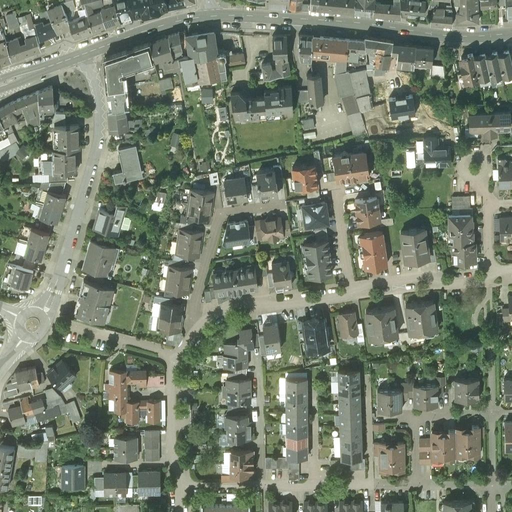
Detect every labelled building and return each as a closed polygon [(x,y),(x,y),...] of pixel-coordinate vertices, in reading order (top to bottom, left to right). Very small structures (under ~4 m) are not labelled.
[(73,0),(66,0),(62,1),(63,5),(65,11),(75,8),(73,0)] [(80,0),(82,5),(85,5),(88,14),(94,12),(91,6),(103,3),(102,0),(80,0)] [(114,0),(116,3),(119,12),(118,12),(120,19),(123,19),(123,20),(132,18),(131,16),(134,15),(130,0),(114,0)] [(130,0),(134,15),(167,8),(167,7),(166,1),(167,1),(166,0),(130,0)] [(166,0),(167,1),(166,1),(167,7),(167,8),(185,5),(185,3),(184,0),(166,0)] [(265,0),(265,7),(289,8),(289,0),(265,0)] [(301,0),(290,0),(290,8),(308,9),(308,1),(301,1),(301,0)] [(346,0),(317,0),(316,10),(345,13),(346,0)] [(354,0),(346,0),(345,13),(354,13),(354,0)] [(374,0),(354,0),(354,13),(373,15),(374,3),(374,0)] [(393,4),(374,3),(373,15),(401,18),(401,14),(399,0),(397,0),(393,0),(393,4)] [(410,0),(402,0),(399,0),(401,14),(408,15),(410,0)] [(418,0),(409,0),(410,0),(408,15),(423,16),(425,1),(418,0)] [(477,0),(460,0),(461,7),(471,6),(471,13),(478,13),(477,0)] [(116,3),(100,8),(105,25),(120,19),(118,12),(119,12),(116,3)] [(63,5),(62,4),(48,9),(57,31),(71,25),(69,20),(65,11),(63,5)] [(88,14),(85,5),(82,5),(77,6),(78,12),(82,16),(69,20),(71,25),(75,35),(92,29),(88,14)] [(94,12),(88,14),(92,29),(105,25),(100,7),(98,7),(99,11),(94,12)] [(48,9),(40,11),(42,20),(36,22),(39,38),(57,31),(48,9)] [(15,13),(14,11),(7,13),(10,25),(20,23),(17,13),(15,13)] [(461,13),(457,13),(456,22),(478,22),(478,13),(471,13),(461,13)] [(451,16),(431,15),(430,24),(451,26),(451,16)] [(511,15),(504,16),(503,16),(504,25),(511,24),(511,15)] [(34,26),(29,27),(30,28),(27,28),(30,36),(37,34),(35,26),(34,26)] [(30,36),(25,37),(27,42),(30,53),(40,49),(37,34),(30,36)] [(179,34),(168,37),(168,39),(170,49),(171,52),(173,58),(183,55),(180,41),(179,34)] [(214,35),(186,40),(186,43),(187,49),(189,56),(193,56),(195,63),(198,83),(199,84),(227,79),(225,69),(245,65),(243,55),(227,57),(227,61),(225,62),(225,61),(226,59),(225,55),(223,54),(217,55),(214,35)] [(286,36),(273,37),(273,49),(272,49),(273,55),(275,55),(276,62),(288,61),(286,36)] [(312,37),(298,36),(298,54),(300,63),(311,63),(311,59),(311,57),(312,37)] [(18,37),(6,41),(11,60),(23,55),(20,44),(18,37)] [(365,42),(312,37),(311,57),(311,59),(319,58),(335,59),(338,72),(335,73),(334,78),(340,96),(342,96),(354,93),(348,71),(361,68),(366,68),(366,59),(365,51),(365,42)] [(393,42),(368,38),(368,51),(369,59),(375,59),(376,52),(391,54),(392,45),(393,42)] [(168,39),(156,43),(159,52),(170,49),(168,39)] [(0,41),(0,51),(0,53),(3,63),(11,60),(6,41),(6,40),(0,41)] [(27,42),(20,44),(23,55),(30,53),(27,42)] [(150,44),(104,59),(105,69),(107,90),(128,88),(126,72),(155,64),(150,44)] [(416,47),(392,45),(391,54),(397,55),(396,67),(414,68),(414,65),(416,47)] [(433,49),(416,47),(414,65),(431,66),(432,66),(433,49)] [(170,49),(159,52),(163,63),(174,60),(173,58),(171,52),(170,49)] [(391,54),(376,52),(375,59),(374,66),(385,68),(385,72),(387,72),(391,54)] [(511,75),(511,65),(509,52),(504,53),(504,57),(498,58),(502,76),(502,78),(511,75)] [(498,58),(497,53),(491,55),(492,58),(486,60),(485,60),(490,78),(489,78),(490,79),(502,76),(498,58)] [(490,78),(485,60),(486,60),(484,55),(479,56),(480,60),(474,61),(478,80),(478,81),(489,78),(490,78)] [(189,56),(185,57),(183,58),(179,59),(180,65),(183,65),(184,65),(195,63),(193,56),(189,56)] [(473,56),(461,59),(464,74),(466,83),(478,80),(474,61),(473,56)] [(311,59),(311,63),(312,76),(319,75),(319,58),(311,59)] [(174,60),(163,63),(165,69),(180,66),(180,65),(179,59),(174,60)] [(369,59),(366,59),(366,68),(373,68),(374,66),(375,59),(369,59)] [(288,61),(276,62),(276,68),(271,70),(270,64),(262,65),(264,79),(271,78),(278,76),(289,74),(288,61)] [(195,63),(184,65),(183,65),(187,86),(198,83),(195,63)] [(374,66),(373,68),(366,68),(361,68),(348,71),(354,93),(360,111),(373,108),(371,95),(369,96),(364,75),(375,75),(375,74),(385,74),(385,72),(385,68),(374,66)] [(443,67),(432,66),(431,66),(431,79),(445,80),(443,67)] [(464,74),(457,76),(461,90),(468,89),(466,83),(464,74)] [(312,76),(307,77),(308,90),(309,103),(309,108),(322,107),(319,75),(312,76)] [(171,79),(159,82),(161,92),(173,90),(171,79)] [(52,86),(38,92),(39,105),(39,111),(40,111),(40,120),(44,120),(43,110),(53,110),(52,86)] [(251,100),(251,97),(244,98),(238,93),(230,93),(234,118),(239,118),(239,119),(245,118),(244,117),(250,117),(250,118),(257,117),(256,116),(266,115),(266,116),(274,115),(274,114),(286,113),(286,114),(293,114),(291,87),(277,88),(277,89),(270,90),(270,91),(264,92),(264,97),(256,98),(256,99),(251,100)] [(128,88),(107,90),(108,110),(125,108),(129,107),(128,88)] [(212,89),(201,90),(202,101),(212,101),(212,89)] [(308,90),(297,92),(298,105),(309,103),(308,90)] [(38,92),(13,102),(18,112),(20,111),(21,111),(39,105),(38,92)] [(354,93),(342,96),(355,136),(367,132),(360,111),(354,93)] [(412,96),(389,100),(391,118),(415,115),(412,96)] [(18,112),(13,102),(0,109),(0,117),(4,126),(19,119),(16,113),(18,112)] [(21,111),(20,111),(21,114),(23,113),(30,130),(40,126),(40,123),(40,120),(40,111),(39,111),(39,105),(21,111)] [(226,105),(211,107),(212,114),(227,112),(226,105)] [(125,108),(108,110),(110,131),(118,130),(125,129),(133,130),(133,132),(136,132),(137,107),(129,107),(125,108)] [(489,112),(468,113),(469,127),(465,127),(465,136),(477,135),(477,130),(480,127),(480,126),(483,126),(483,123),(489,122),(489,112)] [(510,112),(489,112),(489,122),(496,122),(496,126),(499,126),(502,129),(508,129),(510,126),(510,112)] [(65,114),(57,114),(52,120),(51,124),(51,128),(54,127),(54,126),(65,126),(65,114)] [(313,119),(301,120),(302,129),(314,128),(313,119)] [(0,150),(6,147),(11,144),(4,126),(0,128),(0,150)] [(65,126),(54,126),(54,127),(55,140),(52,140),(53,150),(76,149),(79,149),(79,126),(65,126)] [(154,126),(144,129),(146,136),(156,133),(154,126)] [(182,134),(173,132),(170,144),(179,147),(182,134)] [(436,136),(424,137),(425,147),(437,146),(436,136)] [(32,149),(24,144),(16,151),(22,158),(32,149)] [(136,145),(119,149),(123,171),(114,173),(116,183),(143,177),(136,145)] [(437,146),(425,147),(425,159),(425,165),(435,164),(449,164),(449,146),(437,146)] [(76,149),(53,150),(53,159),(53,173),(67,173),(76,173),(76,149)] [(53,150),(38,150),(39,174),(49,174),(49,173),(53,173),(42,173),(42,159),(53,159),(53,150)] [(347,153),(344,150),(341,154),(341,155),(333,156),(334,168),(336,167),(338,180),(351,178),(356,177),(369,175),(367,162),(365,162),(364,151),(348,154),(348,153),(347,153)] [(505,158),(500,158),(500,157),(499,157),(499,158),(497,158),(498,187),(510,186),(509,160),(508,161),(505,158)] [(53,159),(42,159),(42,173),(53,173),(53,159)] [(208,160),(201,162),(201,164),(198,164),(200,170),(210,168),(208,160)] [(315,164),(306,165),(306,164),(300,165),(300,166),(292,167),(295,187),(306,186),(318,184),(315,164)] [(281,165),(273,166),(274,170),(275,178),(282,177),(281,165)] [(274,170),(265,172),(257,173),(258,184),(260,196),(260,197),(276,194),(277,192),(275,178),(274,170)] [(53,173),(49,173),(49,174),(49,182),(68,181),(67,173),(53,173)] [(244,176),(234,178),(237,201),(247,199),(244,176)] [(234,178),(224,179),(227,202),(237,201),(234,178)] [(382,180),(371,182),(372,190),(382,188),(382,180)] [(258,184),(251,185),(253,197),(260,196),(258,184)] [(318,184),(306,186),(307,197),(319,196),(318,184)] [(63,189),(52,186),(51,192),(61,195),(63,189)] [(214,191),(190,188),(189,196),(190,196),(189,202),(211,205),(212,199),(213,199),(214,191)] [(51,192),(47,191),(43,204),(61,209),(65,196),(61,195),(51,192)] [(169,193),(154,191),(151,208),(166,211),(169,193)] [(469,195),(451,195),(452,207),(459,207),(470,207),(469,195)] [(376,196),(355,199),(356,211),(378,208),(376,196)] [(305,204),(303,204),(306,224),(327,221),(324,201),(320,202),(305,204)] [(211,205),(189,202),(188,208),(187,208),(186,216),(210,219),(211,211),(210,211),(211,205)] [(114,213),(100,209),(95,229),(117,235),(120,222),(127,224),(129,218),(122,216),(125,205),(117,203),(114,213)] [(61,209),(43,204),(39,217),(42,218),(52,221),(57,222),(61,209)] [(378,208),(356,211),(358,222),(379,219),(380,219),(378,208)] [(459,213),(448,213),(448,225),(470,224),(472,224),(472,218),(470,218),(470,213),(459,213)] [(280,216),(260,219),(263,238),(269,237),(270,238),(277,237),(277,236),(283,235),(283,233),(281,220),(280,216)] [(511,216),(499,216),(500,239),(511,239),(511,216)] [(392,217),(380,219),(379,219),(380,225),(393,223),(392,217)] [(52,221),(42,218),(40,223),(51,227),(52,221)] [(247,219),(227,222),(223,239),(223,241),(224,242),(225,243),(227,243),(229,243),(230,242),(231,240),(242,239),(242,241),(249,240),(250,240),(248,225),(247,219)] [(289,219),(281,220),(283,233),(291,232),(289,219)] [(51,227),(40,223),(39,229),(49,232),(51,227)] [(255,224),(248,225),(250,240),(249,240),(250,243),(257,242),(255,224)] [(470,224),(448,225),(449,241),(451,241),(471,241),(471,235),(473,235),(473,229),(471,229),(470,224)] [(49,232),(31,227),(27,241),(45,246),(49,232)] [(203,230),(179,227),(178,234),(179,235),(178,240),(200,243),(201,238),(202,238),(203,230)] [(425,227),(416,228),(416,227),(409,228),(409,229),(400,231),(405,259),(428,256),(429,256),(428,249),(425,227)] [(382,231),(360,234),(361,242),(359,242),(358,244),(359,254),(361,255),(363,255),(364,266),(372,265),(372,266),(378,265),(378,264),(386,263),(384,249),(385,249),(384,242),(383,242),(382,231)] [(139,240),(127,236),(125,244),(136,247),(139,240)] [(318,241),(318,240),(316,240),(312,241),(312,242),(304,243),(305,253),(303,253),(305,266),(307,265),(308,275),(317,274),(317,275),(323,274),(323,273),(332,272),(327,239),(318,241)] [(118,248),(90,240),(83,267),(111,275),(112,273),(106,271),(108,262),(113,264),(118,248)] [(200,243),(178,240),(177,246),(176,245),(175,253),(199,256),(200,249),(199,249),(200,243)] [(471,241),(451,241),(451,250),(455,250),(455,261),(474,260),(474,254),(475,254),(475,246),(473,246),(473,240),(471,241)] [(45,246),(27,241),(23,253),(41,259),(45,246)] [(294,254),(287,255),(288,260),(290,267),(296,266),(294,254)] [(37,258),(26,255),(24,261),(35,264),(37,258)] [(288,260),(271,262),(273,273),(275,285),(275,286),(292,283),(290,267),(288,260)] [(35,264),(24,261),(23,266),(33,269),(35,264)] [(265,263),(254,265),(255,276),(267,274),(267,273),(265,263)] [(33,269),(16,264),(11,281),(15,282),(25,285),(28,286),(33,269)] [(192,267),(168,264),(167,271),(168,272),(167,277),(189,280),(190,275),(191,275),(192,267)] [(241,266),(240,267),(233,268),(233,269),(237,290),(239,292),(241,289),(257,287),(255,276),(254,265),(242,267),(241,266)] [(233,269),(213,272),(216,293),(232,291),(234,293),(237,290),(233,269)] [(189,280),(167,277),(167,283),(166,283),(165,290),(176,292),(188,293),(189,286),(188,286),(189,280)] [(113,288),(87,281),(84,291),(82,291),(79,301),(81,302),(78,313),(104,321),(113,288)] [(25,285),(15,282),(13,288),(23,291),(25,285)] [(420,302),(418,302),(417,301),(414,302),(413,303),(405,304),(409,332),(410,333),(424,331),(437,329),(433,300),(425,301),(424,300),(421,301),(420,302)] [(184,305),(160,302),(159,309),(160,309),(159,315),(181,318),(182,312),(183,312),(184,305)] [(384,306),(381,307),(380,308),(378,308),(377,307),(374,308),(373,309),(366,310),(370,339),(383,337),(397,335),(397,334),(393,306),(385,307),(384,306)] [(354,311),(339,314),(340,321),(338,322),(338,326),(341,328),(342,335),(356,333),(357,333),(356,322),(354,311)] [(181,318),(159,315),(150,314),(148,327),(158,329),(158,328),(180,331),(181,324),(180,323),(181,318)] [(312,318),(311,319),(302,320),(306,347),(309,350),(312,349),(314,346),(319,345),(322,348),(326,347),(328,344),(326,329),(324,319),(319,320),(318,318),(317,317),(315,317),(313,317),(312,318)] [(276,322),(271,323),(271,321),(269,319),(266,319),(265,321),(265,324),(263,324),(264,334),(266,350),(267,350),(280,348),(276,322)] [(361,321),(356,322),(357,333),(356,333),(357,341),(364,340),(361,321)] [(240,337),(237,337),(237,341),(225,343),(225,354),(247,354),(246,348),(254,347),(252,333),(251,328),(239,330),(240,337)] [(332,328),(326,329),(328,344),(334,343),(332,328)] [(424,331),(410,333),(409,332),(403,333),(405,344),(425,341),(424,331)] [(397,334),(397,335),(383,337),(385,347),(405,344),(403,333),(397,334)] [(259,335),(258,335),(260,346),(261,353),(268,353),(267,350),(266,350),(264,334),(259,335)] [(471,344),(472,350),(483,349),(482,342),(471,344)] [(247,366),(247,354),(225,354),(223,354),(223,366),(247,366)] [(61,357),(47,371),(61,386),(75,373),(61,357)] [(39,370),(36,371),(34,364),(27,366),(31,383),(43,380),(41,373),(40,373),(39,370)] [(27,365),(15,368),(12,373),(15,375),(16,374),(19,386),(31,383),(27,366),(27,365)] [(359,368),(337,369),(338,380),(359,380),(359,368)] [(126,369),(114,369),(115,382),(109,382),(109,389),(126,389),(126,380),(126,369)] [(146,385),(146,369),(126,369),(126,380),(141,379),(139,381),(139,385),(146,385)] [(307,388),(306,376),(285,377),(285,388),(307,388)] [(445,376),(437,376),(437,383),(437,394),(443,394),(443,384),(446,384),(445,376)] [(466,398),(466,377),(454,377),(454,398),(466,398)] [(478,398),(478,377),(466,377),(466,398),(478,398)] [(511,377),(503,377),(504,398),(511,397),(511,377)] [(250,390),(250,378),(246,378),(228,378),(226,378),(226,390),(250,390)] [(359,380),(338,380),(338,391),(360,391),(359,380)] [(425,404),(425,383),(413,383),(413,394),(413,404),(425,404)] [(437,383),(425,383),(425,404),(437,403),(437,394),(437,383)] [(60,394),(51,385),(46,386),(46,389),(45,390),(47,396),(47,398),(52,396),(60,394)] [(307,399),(307,388),(285,388),(285,399),(307,399)] [(389,409),(389,388),(377,388),(377,409),(389,409)] [(401,388),(389,388),(389,409),(401,409),(401,397),(401,388)] [(126,399),(126,389),(109,389),(110,397),(115,397),(115,409),(126,409),(126,399)] [(250,402),(250,390),(226,390),(226,402),(234,402),(246,402),(250,402)] [(360,391),(338,391),(338,402),(360,402),(360,391)] [(60,394),(52,396),(47,398),(47,396),(43,397),(46,406),(58,402),(61,412),(69,409),(68,407),(60,394)] [(31,398),(29,398),(28,395),(20,397),(21,403),(8,406),(13,423),(25,420),(23,411),(24,411),(25,415),(28,414),(28,411),(34,409),(31,400),(31,398)] [(43,397),(31,400),(34,409),(37,419),(61,412),(58,402),(46,406),(43,397)] [(74,399),(66,402),(68,407),(69,409),(71,416),(79,413),(74,399)] [(138,406),(138,399),(126,399),(126,409),(126,419),(129,419),(129,422),(138,422),(138,406)] [(159,419),(159,399),(138,399),(138,406),(148,406),(148,419),(159,419)] [(307,410),(307,399),(285,399),(285,411),(307,410)] [(360,402),(338,402),(339,413),(360,413),(360,402)] [(84,410),(88,419),(95,415),(92,407),(84,410)] [(34,409),(28,411),(28,414),(25,415),(24,411),(23,411),(25,420),(26,422),(37,419),(34,409)] [(307,410),(285,411),(285,422),(307,422),(307,410)] [(360,413),(339,413),(339,425),(361,424),(360,413)] [(247,420),(247,414),(246,414),(236,414),(230,414),(224,414),(224,421),(225,420),(225,426),(227,426),(250,426),(250,420),(247,420)] [(307,433),(307,422),(285,422),(286,433),(307,433)] [(52,423),(45,425),(48,438),(55,436),(52,423)] [(361,424),(339,425),(339,436),(361,435),(361,424)] [(471,425),(471,428),(467,428),(467,451),(479,451),(479,425),(471,425)] [(250,431),(250,426),(227,426),(227,432),(228,432),(228,438),(243,438),(252,438),(252,431),(250,431)] [(455,428),(448,429),(448,432),(443,432),(443,455),(455,454),(455,428)] [(467,451),(467,428),(455,428),(455,454),(462,454),(462,451),(467,451)] [(443,455),(443,432),(431,432),(431,438),(431,450),(431,458),(438,458),(438,455),(443,455)] [(307,444),(307,433),(286,433),(286,444),(307,444)] [(137,434),(115,435),(115,446),(137,446),(137,434)] [(361,435),(339,436),(340,447),(361,446),(361,435)] [(48,438),(36,441),(35,458),(47,459),(48,438)] [(391,443),(386,443),(385,442),(379,442),(379,454),(379,468),(386,468),(386,467),(391,467),(392,467),(391,443)] [(403,468),(403,442),(397,442),(397,443),(391,443),(392,467),(397,467),(397,468),(403,468)] [(14,446),(0,443),(0,484),(8,486),(14,446)] [(307,456),(307,444),(286,444),(286,456),(288,456),(299,456),(307,456)] [(137,456),(137,446),(115,446),(115,457),(137,456)] [(361,446),(340,447),(340,458),(341,458),(347,458),(353,458),(358,458),(362,458),(361,446)] [(252,455),(252,450),(231,450),(231,462),(253,462),(253,455),(252,455)] [(253,469),(253,462),(231,462),(231,474),(237,474),(252,474),(252,469),(253,469)] [(84,464),(62,464),(62,475),(84,475),(84,464)] [(149,491),(149,469),(138,469),(138,473),(138,486),(138,491),(149,491)] [(160,469),(149,469),(149,491),(160,491),(160,469)] [(115,470),(104,470),(104,475),(104,488),(104,490),(104,493),(115,492),(115,470)] [(126,470),(115,470),(115,492),(126,492),(126,493),(132,493),(132,486),(126,486),(126,473),(126,470)] [(84,475),(62,475),(62,486),(84,485),(84,475)] [(104,488),(104,475),(94,475),(95,488),(104,488)] [(451,490),(417,491),(417,511),(442,511),(442,510),(444,510),(444,500),(451,500),(451,490)] [(42,502),(42,492),(30,492),(30,501),(42,502)] [(403,511),(403,500),(392,501),(392,511),(403,511)] [(451,500),(444,500),(444,510),(442,510),(442,511),(473,511),(474,500),(451,500)] [(280,511),(280,501),(269,502),(269,510),(267,510),(267,511),(280,511)] [(292,510),(292,501),(280,501),(280,511),(293,511),(293,510),(292,510)] [(315,511),(315,501),(304,501),(304,510),(302,510),(301,511),(315,511)] [(327,509),(327,501),(315,501),(315,511),(329,511),(329,509),(327,509)] [(350,511),(351,501),(339,501),(339,510),(337,510),(337,511),(350,511)] [(362,509),(362,501),(351,501),(350,511),(364,511),(364,509),(362,509)] [(392,511),(392,501),(380,501),(380,511),(392,511)] [(248,504),(203,504),(202,503),(201,503),(201,511),(249,511),(249,502),(248,502),(248,504)] [(13,511),(15,505),(8,503),(7,508),(9,509),(8,511),(13,511)]
